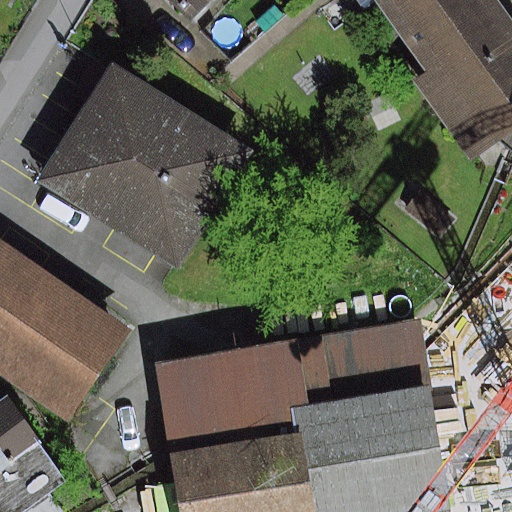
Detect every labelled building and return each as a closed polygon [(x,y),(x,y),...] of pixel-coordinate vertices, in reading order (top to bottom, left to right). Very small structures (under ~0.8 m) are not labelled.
[(209,0),(164,0),(188,22),(209,0)] [(370,0),(422,70),(410,79),(468,158),(511,126),(511,32),(488,0),(370,0)] [(254,159),(111,72),(42,186),(184,272),(254,159)] [(452,219),(420,193),(405,212),(437,238),(452,219)] [(0,246),(0,379),(62,422),(124,330),(0,246)] [(417,319),(149,363),(173,511),(476,511),(507,507),(494,429),(437,438),(417,319)] [(0,511),(19,511),(63,481),(3,396),(0,398),(0,511)]
